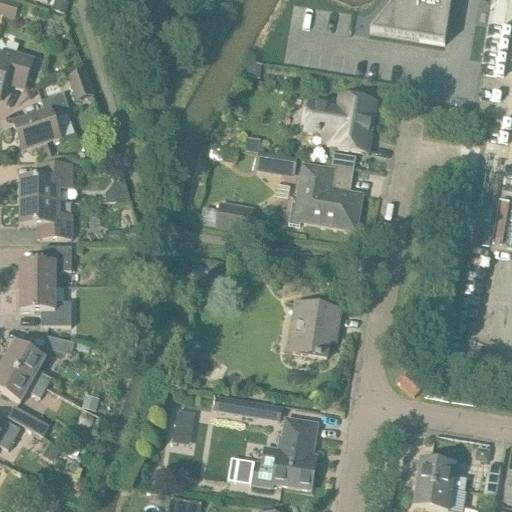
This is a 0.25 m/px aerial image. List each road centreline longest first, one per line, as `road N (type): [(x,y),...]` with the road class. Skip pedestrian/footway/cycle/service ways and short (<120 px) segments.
road 1 (residential): [(366,412),(423,154),(453,141)]
road 2 (residential): [(511,431),(366,412)]
